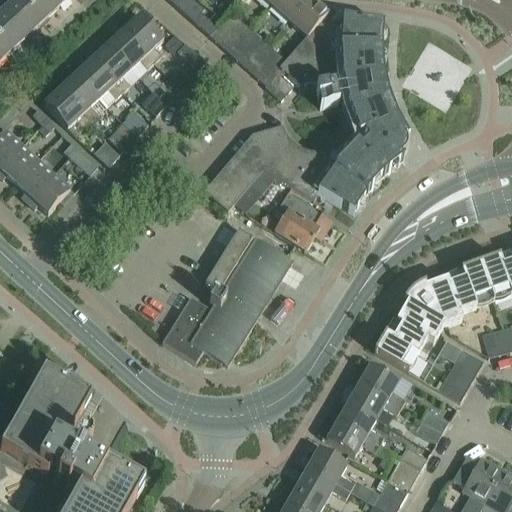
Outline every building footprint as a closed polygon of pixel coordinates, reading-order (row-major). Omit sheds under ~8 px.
[(26,40),(42,25),(18,0),(16,0),(2,14),(26,40)] [(18,0),(42,25),(57,10),(47,0),(18,0)] [(47,0),(57,10),(68,0),(47,0)] [(188,0),(180,0),(173,9),(193,26),(204,14),(188,0)] [(278,0),(260,0),(271,9),(278,0)] [(289,25),(309,3),(305,0),(278,0),(271,9),(289,25)] [(307,41),(321,24),(327,18),(309,3),(289,25),(306,40),(307,41)] [(0,43),(10,54),(26,40),(2,14),(0,15),(0,43)] [(231,16),(216,32),(209,40),(217,47),(223,52),(265,90),(264,91),(280,105),(296,87),(298,89),(341,83),(347,112),(348,125),(344,138),(335,148),(324,154),(310,155),(298,151),(287,142),(282,131),(281,130),(251,139),(203,196),(227,216),(234,207),(265,171),(313,205),(317,197),(353,218),(367,197),(384,180),(403,165),(401,163),(405,158),(406,152),(404,146),(407,144),(395,123),(386,99),(382,78),(381,52),(383,28),(342,21),(340,36),(334,35),(321,24),(307,41),(306,40),(285,64),(231,16)] [(154,67),(161,60),(153,52),(162,43),(139,19),(123,34),(154,67)] [(207,24),(200,32),(209,40),(216,32),(207,24)] [(123,34),(107,49),(130,73),(139,66),(146,74),(154,67),(123,34)] [(174,56),(183,49),(175,40),(166,48),(174,56)] [(0,63),(10,54),(0,43),(0,63)] [(197,75),(204,67),(205,66),(184,47),(176,56),(197,75)] [(107,49),(91,63),(122,96),(129,89),(122,81),(130,73),(107,49)] [(122,96),(91,63),(75,78),(98,103),(107,95),(114,103),(122,96)] [(90,126),(97,119),(90,111),(98,103),(75,78),(60,93),(90,126)] [(173,84),(180,91),(187,84),(183,80),(177,80),(173,84)] [(319,112),(337,108),(333,89),(315,93),(319,112)] [(90,126),(60,93),(43,108),(66,133),(75,124),(83,132),(90,126)] [(166,109),(173,101),(165,94),(158,101),(166,109)] [(166,109),(158,101),(152,96),(142,105),(148,110),(157,118),(166,109)] [(40,127),(46,122),(38,113),(32,119),(40,127)] [(136,140),(147,129),(132,115),(122,127),(136,140)] [(44,139),(48,136),(54,131),(46,122),(40,127),(41,129),(38,133),(44,139)] [(122,157),(136,140),(122,127),(107,143),(122,157)] [(0,172),(21,149),(5,134),(0,139),(0,172)] [(108,171),(119,160),(104,146),(93,158),(108,171)] [(68,162),(77,153),(71,147),(62,156),(68,162)] [(15,188),(37,164),(21,149),(0,172),(0,181),(2,184),(6,180),(15,188)] [(88,180),(97,172),(77,153),(68,162),(88,180)] [(27,207),(53,179),(37,164),(15,188),(24,197),(20,201),(27,207)] [(69,194),(53,179),(27,207),(34,213),(38,209),(47,218),(58,206),(62,209),(73,198),(69,194)] [(260,199),(249,189),(234,207),(245,217),(260,199)] [(320,245),(332,226),(286,197),(278,209),(286,214),(272,236),(304,256),(313,241),(320,245)] [(237,234),(236,236),(204,287),(216,294),(206,311),(190,301),(161,347),(195,368),(203,355),(226,370),(290,267),(238,234),(237,234)] [(384,338),(373,356),(407,376),(408,375),(401,371),(410,356),(417,360),(422,351),(426,344),(432,348),(442,331),(461,324),(459,317),(476,311),(473,304),(489,298),(492,305),(493,305),(491,297),(507,291),(510,299),(511,297),(511,265),(502,269),(498,260),(460,274),(463,283),(448,289),(446,283),(425,291),(424,289),(424,287),(420,288),(412,294),(405,302),(403,305),(404,305),(406,307),(395,326),(400,329),(392,342),(384,338)] [(511,329),(503,331),(510,355),(511,354),(511,329)] [(503,331),(492,335),(499,358),(510,355),(503,331)] [(492,335),(481,338),(487,361),(499,358),(492,335)] [(426,344),(422,351),(428,355),(432,348),(426,344)] [(461,353),(455,363),(477,376),(483,366),(461,353)] [(455,363),(449,373),(471,386),(477,376),(455,363)] [(400,412),(405,404),(391,396),(397,385),(369,369),(358,388),(400,412)] [(449,373),(444,384),(465,396),(471,386),(449,373)] [(74,452),(64,447),(90,400),(43,374),(0,451),(0,452),(46,479),(48,476),(58,481),(56,484),(67,490),(69,487),(78,493),(67,511),(129,511),(143,488),(96,461),(95,464),(85,459),(86,457),(85,456),(89,453),(90,449),(88,444),(84,442),(79,443),(76,446),(76,451),(75,451),(74,452)] [(444,384),(438,394),(459,406),(465,396),(444,384)] [(400,412),(358,388),(347,406),(375,423),(382,412),(396,420),(400,412)] [(378,450),(383,442),(369,434),(375,423),(347,406),(336,425),(378,450)] [(442,436),(448,425),(427,413),(421,424),(442,436)] [(435,447),(442,436),(421,424),(414,435),(435,447)] [(360,449),(374,458),(378,450),(336,425),(333,431),(329,429),(321,442),(325,445),(342,455),(354,461),(360,449)] [(420,474),(426,463),(405,451),(399,462),(420,474)] [(349,496),(354,488),(340,480),(346,468),(318,452),(307,471),(349,496)] [(406,497),(420,474),(399,462),(386,485),(406,497)] [(480,511),(502,475),(481,462),(476,470),(464,463),(452,484),(464,491),(461,496),(471,501),(466,510),(464,509),(462,511),(480,511)] [(349,496),(307,471),(296,490),(324,506),(331,495),(345,503),(349,496)] [(511,511),(511,480),(502,475),(480,511),(511,511)] [(291,511),(321,511),(324,506),(296,490),(285,509),(291,511)] [(376,511),(397,511),(399,510),(378,498),(372,509),(376,511)]
